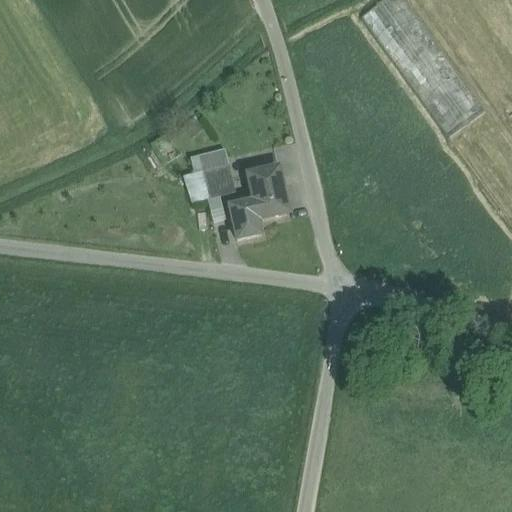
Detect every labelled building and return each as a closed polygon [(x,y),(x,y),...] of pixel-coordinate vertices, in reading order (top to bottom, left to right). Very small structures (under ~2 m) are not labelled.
[(511,116),(511,73),(458,0),(412,0),(502,124),(511,116)] [(511,2),(510,0),(464,0),(511,64),(511,2)] [(511,150),(479,106),(443,133),(511,228),(511,150)] [(511,116),(502,124),(511,136),(511,116)] [(223,153),(196,160),(200,176),(227,169),(223,153)] [(189,162),(193,178),(200,176),(196,160),(189,162)] [(227,169),(200,176),(207,204),(220,200),(234,197),(227,169)] [(278,172),(246,179),(252,206),(229,211),(236,244),(260,239),(257,225),(288,218),(278,172)] [(207,204),(200,176),(193,178),(180,181),(187,209),(207,204)] [(220,200),(207,204),(212,224),(225,221),(220,200)]
